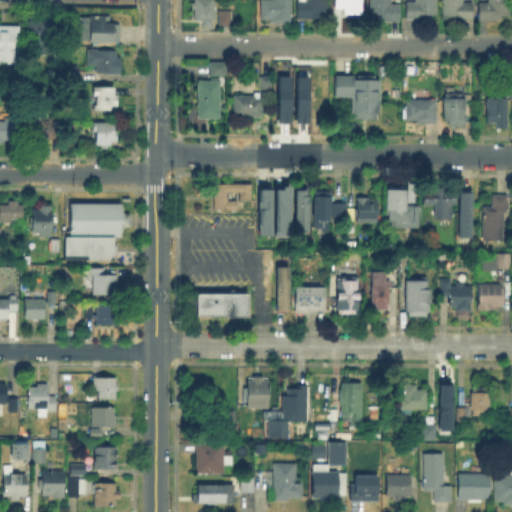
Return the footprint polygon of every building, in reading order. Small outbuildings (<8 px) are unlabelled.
[(196,0),(216,1),(215,22),(213,22),(213,28),(198,28),(198,21),(196,21),(196,10),(194,10),(194,3),(195,3),(196,0)] [(291,0),(292,24),(273,24),(273,20),(262,20),(262,0),(291,0)] [(327,0),(327,20),(297,20),(297,4),(298,4),(298,0),(327,0)] [(401,6),(401,23),(371,22),(371,0),(393,0),(393,5),(401,6)] [(436,0),(436,17),(427,17),(427,20),(406,20),(406,4),(416,4),(416,0),(436,0)] [(465,0),(466,3),(474,3),(475,21),(443,22),(443,0),(465,0)] [(510,0),(510,16),(501,16),(501,21),(480,21),(481,4),(490,4),(490,0),(510,0)] [(229,9),(216,9),(216,24),(229,24),(229,9)] [(80,40),(80,16),(120,16),(120,40),(80,40)] [(58,59),(58,63),(51,63),(51,58),(53,58),(53,54),(42,54),(42,45),(28,45),(28,23),(54,23),(54,46),(60,46),(60,59),(58,59)] [(0,26),(19,27),(19,40),(20,40),(20,49),(19,49),(19,65),(6,65),(6,62),(0,61),(0,26)] [(122,60),(122,75),(98,75),(98,67),(89,67),(89,52),(118,52),(117,60),(122,60)] [(207,73),(207,60),(225,61),(225,73),(207,73)] [(418,63),(417,72),(406,72),(406,63),(418,63)] [(257,91),(257,75),(270,75),(270,91),(257,91)] [(287,122),(275,122),(275,75),(288,75),(287,122)] [(305,122),(293,122),(293,75),(306,75),(305,122)] [(374,77),(374,83),(381,82),(383,116),(380,117),(380,123),(354,121),(353,100),(336,99),(337,78),(374,77)] [(196,115),(196,80),(219,80),(218,115),(196,115)] [(118,100),(118,111),(112,111),(112,115),(95,114),(95,111),(97,111),(97,101),(94,101),(94,92),(116,92),(115,100),(118,100)] [(232,116),(232,94),(260,94),(260,117),(232,116)] [(461,94),(462,100),(467,99),(468,132),(451,132),(451,125),(444,125),(443,101),(447,101),(447,95),(461,94)] [(509,100),(508,130),(497,130),(497,125),(488,125),(489,100),(509,100)] [(438,101),(438,125),(418,125),(418,121),(408,121),(408,101),(438,101)] [(49,139),(38,139),(38,134),(35,134),(35,116),(37,116),(37,109),(59,109),(59,136),(49,136),(49,139)] [(0,122),(20,122),(20,140),(6,140),(6,142),(0,142),(0,122)] [(115,125),(115,133),(117,133),(117,144),(111,144),(112,148),(95,148),(95,144),(96,144),(96,133),(94,133),(94,125),(115,125)] [(287,185),(287,235),(271,235),(272,185),(287,185)] [(252,186),(252,201),(240,201),(240,194),(229,194),(229,202),(237,202),(237,211),(215,211),(215,202),(213,202),(213,198),(216,198),(216,186),(252,186)] [(269,234),(256,234),(256,187),(269,187),(269,234)] [(293,228),(293,189),(307,189),(306,228),(293,228)] [(458,237),(458,189),(471,189),(471,238),(458,237)] [(447,190),(448,194),(458,194),(458,205),(453,205),(454,220),(437,221),(437,207),(426,207),(426,196),(437,196),(437,190),(447,190)] [(408,192),(408,208),(416,208),(416,225),(391,225),(391,217),(388,217),(388,192),(408,192)] [(331,196),(331,235),(323,235),(323,232),(316,232),(317,195),(331,196)] [(510,196),(509,213),(506,213),(506,241),(486,241),(486,207),(495,207),(495,195),(510,196)] [(370,199),(370,201),(378,201),(379,224),(358,224),(358,219),(355,218),(355,211),(358,211),(358,199),(370,199)] [(121,223),(121,234),(114,234),(114,257),(64,257),(65,233),(70,233),(71,201),(122,201),(121,211),(130,211),(130,223),(121,223)] [(344,201),(331,201),(331,218),(344,218),(344,201)] [(19,202),(19,206),(24,206),(25,221),(13,221),(13,224),(0,224),(0,206),(9,206),(9,202),(19,202)] [(52,206),(52,219),(54,219),(54,226),(52,226),(52,238),(41,238),(41,234),(33,234),(33,227),(31,227),(31,218),(33,218),(33,210),(39,210),(39,206),(52,206)] [(349,206),(349,223),(335,223),(335,206),(349,206)] [(356,226),(356,238),(348,237),(349,226),(356,226)] [(272,242),(272,251),(263,251),(263,242),(272,242)] [(383,268),(383,252),(397,252),(397,268),(383,268)] [(511,255),(511,271),(498,271),(499,273),(484,273),(484,258),(498,258),(498,255),(511,255)] [(273,309),(273,265),(287,265),(287,309),(273,309)] [(101,266),(101,273),(113,273),(113,293),(89,293),(89,274),(82,274),(82,266),(101,266)] [(430,279),(430,291),(432,291),(432,313),(429,313),(429,317),(410,317),(410,313),(408,312),(408,282),(416,282),(416,278),(430,279)] [(451,287),(458,287),(457,284),(463,283),(464,288),(471,288),(471,312),(457,311),(457,307),(449,307),(449,298),(441,298),(441,280),(451,280),(451,287)] [(360,281),(360,312),(358,312),(358,317),(339,317),(339,311),(337,311),(337,281),(360,281)] [(390,290),(390,311),(374,311),(374,283),(393,283),(393,290),(390,290)] [(292,285),(322,285),(322,309),(292,309),(292,285)] [(504,289),(504,308),(495,308),(495,312),(479,312),(479,286),(502,286),(502,289),(504,289)] [(56,291),(56,305),(48,305),(49,291),(56,291)] [(19,296),(19,311),(10,311),(10,320),(2,320),(1,322),(0,322),(0,299),(10,300),(10,297),(19,296)] [(251,298),(252,323),(197,321),(197,313),(189,313),(189,303),(197,303),(197,299),(251,298)] [(46,300),(46,320),(26,320),(27,300),(46,300)] [(89,301),(90,312),(93,312),(93,303),(112,303),(112,323),(93,323),(93,317),(82,317),(82,301),(89,301)] [(112,397),(95,397),(95,388),(90,388),(90,375),(112,376),(112,397)] [(270,383),(270,411),(249,411),(249,383),(254,383),(254,379),(264,379),(265,383),(270,383)] [(304,382),(304,420),(285,420),(285,437),(265,437),(265,418),(279,418),(279,394),(284,394),(284,386),(293,386),(293,382),(304,382)] [(450,383),(450,429),(437,429),(437,383),(450,383)] [(0,385),(7,385),(7,399),(18,399),(18,414),(10,414),(10,405),(7,405),(7,406),(0,406),(0,385)] [(49,385),(49,397),(57,397),(57,412),(48,412),(48,418),(39,418),(39,410),(29,410),(29,389),(38,389),(38,385),(49,385)] [(363,385),(363,426),(352,427),(352,419),(345,419),(344,415),(343,415),(343,406),(341,406),(341,385),(363,385)] [(417,388),(417,392),(428,392),(428,411),(402,411),(402,400),(403,400),(403,388),(417,388)] [(488,389),(488,394),(491,394),(491,416),(473,417),(473,410),(472,410),(471,393),(482,393),(482,389),(488,389)] [(234,411),(234,423),(214,423),(214,401),(226,401),(226,411),(234,411)] [(467,405),(467,421),(457,421),(457,405),(467,405)] [(119,418),(118,429),(105,429),(105,439),(89,439),(89,431),(101,431),(101,429),(93,429),(93,410),(115,410),(114,418),(119,418)] [(433,423),(433,438),(419,438),(419,423),(433,423)] [(30,454),(15,454),(14,439),(30,439),(30,454)] [(343,440),(343,463),(325,463),(326,440),(343,440)] [(45,442),(45,449),(46,449),(47,464),(32,464),(32,449),(34,449),(34,442),(45,442)] [(252,442),(263,442),(263,452),(252,452),(252,442)] [(323,443),(323,457),(309,457),(309,443),(323,443)] [(234,457),(234,466),(225,466),(225,475),(198,474),(199,445),(224,445),(224,457),(234,457)] [(453,486),(453,505),(432,505),(433,493),(422,493),(421,450),(446,452),(446,485),(453,486)] [(118,452),(118,473),(96,473),(97,451),(118,452)] [(87,465),(87,475),(71,475),(71,465),(87,465)] [(304,486),(304,500),(290,500),(290,504),(275,504),(275,467),(297,467),(297,486),(304,486)] [(511,468),(511,507),(503,507),(503,504),(496,504),(496,476),(511,476),(511,468)] [(65,472),(66,498),(51,498),(51,495),(42,496),(42,489),(40,489),(40,479),(43,479),(43,472),(65,472)] [(332,501),(332,505),(321,505),(321,501),(313,501),(314,475),(340,475),(339,501),(332,501)] [(19,501),(11,502),(11,498),(4,498),(4,476),(27,476),(27,497),(19,497),(19,501)] [(475,477),(490,477),(490,500),(461,500),(461,477),(475,477)] [(80,498),(70,498),(70,478),(80,478),(80,480),(87,480),(87,495),(80,495),(80,498)] [(380,478),(380,504),(351,504),(351,486),(356,486),(356,478),(380,478)] [(412,478),(412,500),(403,500),(403,504),(395,504),(395,499),(388,499),(388,478),(412,478)] [(254,481),(254,494),(240,494),(240,481),(254,481)] [(117,486),(117,494),(121,494),(121,502),(117,502),(117,509),(95,509),(96,486),(117,486)] [(233,488),(233,507),(192,507),(192,488),(233,488)]
